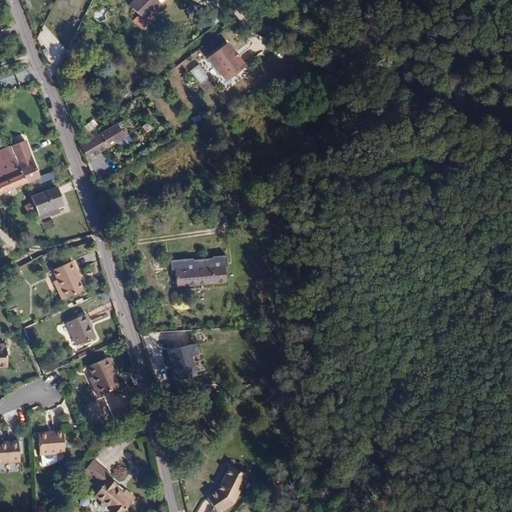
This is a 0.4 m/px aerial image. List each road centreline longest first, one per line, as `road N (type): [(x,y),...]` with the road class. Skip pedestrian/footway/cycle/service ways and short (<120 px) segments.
road 1 (tertiary): [(174,511),(96,215),(16,0)]
road 2 (track): [(511,149),(279,35)]
